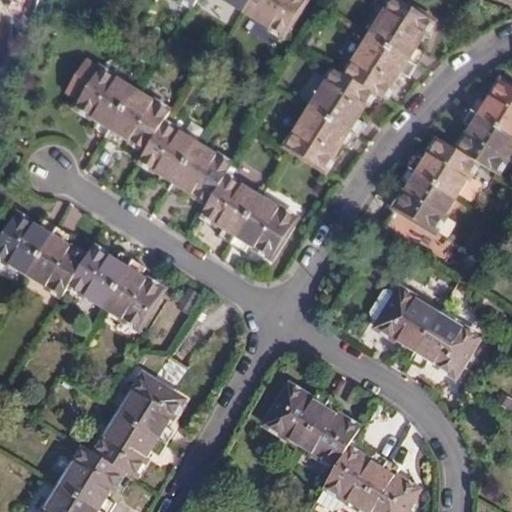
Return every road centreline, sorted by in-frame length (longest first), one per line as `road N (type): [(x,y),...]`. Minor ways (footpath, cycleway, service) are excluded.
road 1 (residential): [(276,319),(436,88),(511,43)]
road 2 (residential): [(454,511),(454,459),(412,401),(276,319)]
road 3 (residential): [(51,174),(276,319)]
road 4 (residential): [(276,319),(173,511)]
